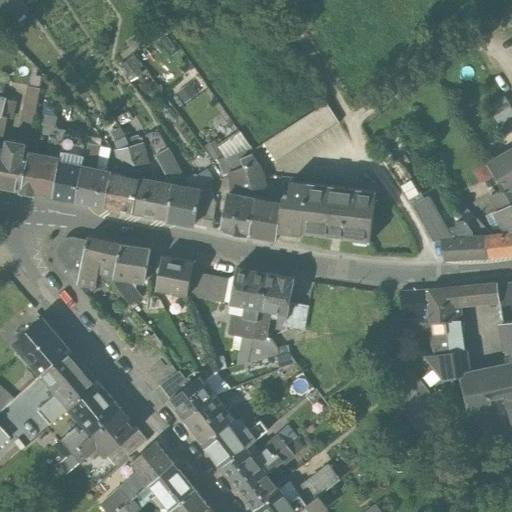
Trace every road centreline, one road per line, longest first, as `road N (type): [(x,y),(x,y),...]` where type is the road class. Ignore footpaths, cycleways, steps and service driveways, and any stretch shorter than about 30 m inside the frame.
road 1 (tertiary): [(22,214),(151,240),(373,268),(447,275),(511,263)]
road 2 (residential): [(21,230),(33,266),(233,511)]
road 3 (track): [(280,0),(447,275)]
